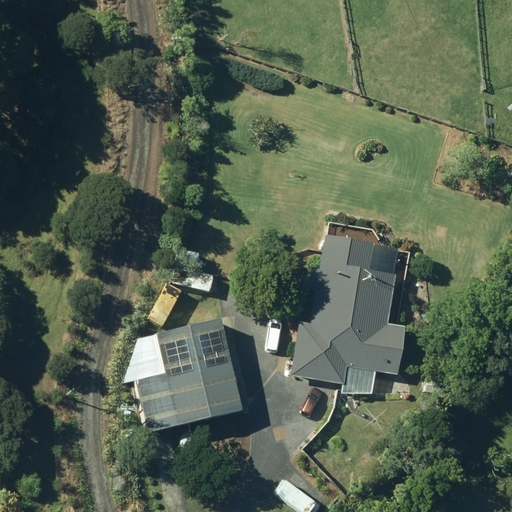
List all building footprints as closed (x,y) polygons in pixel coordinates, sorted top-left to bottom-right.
[(287,375),(339,383),(342,365),(393,374),(400,326),(384,322),(392,274),(365,270),(369,243),(319,235),(314,269),(307,268),(305,289),(311,289),(306,323),(295,322),(287,375)] [(216,274),(173,267),(171,284),(213,291),(216,274)] [(214,318),(148,333),(170,425),(236,409),(214,318)] [(422,391),(436,393),(438,377),(424,376),(422,391)] [(291,468),(274,491),(301,511),(319,511),(330,498),(291,468)]
